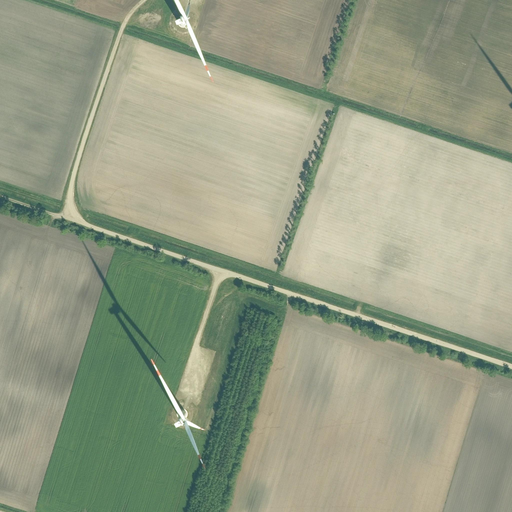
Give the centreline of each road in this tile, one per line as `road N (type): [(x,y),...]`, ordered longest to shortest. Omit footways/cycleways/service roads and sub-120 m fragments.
road 1 (track): [(511,365),(0,197)]
road 2 (track): [(133,11),(113,34),(63,199),(72,220)]
